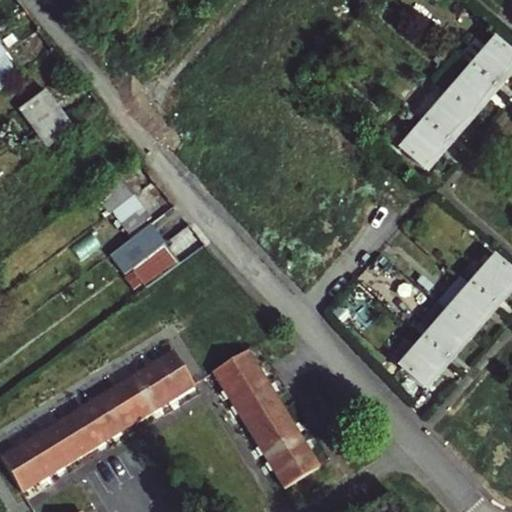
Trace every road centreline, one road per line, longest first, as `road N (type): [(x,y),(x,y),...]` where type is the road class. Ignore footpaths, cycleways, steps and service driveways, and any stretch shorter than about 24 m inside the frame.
road 1 (residential): [(416,443),(84,63)]
road 2 (residential): [(416,443),(305,511)]
